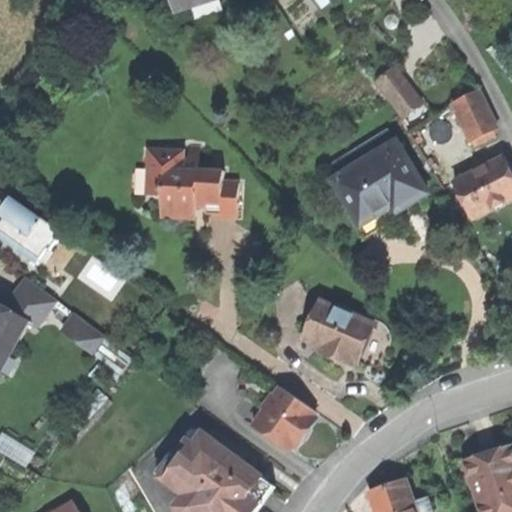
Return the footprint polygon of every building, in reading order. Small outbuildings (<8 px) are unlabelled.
[(175,0),(179,11),(214,0),(175,0)] [(379,83),(388,94),(404,82),(396,70),(379,83)] [(479,93),(473,81),(453,92),(459,103),(479,93)] [(405,117),(422,104),(404,82),(388,94),(405,117)] [(482,92),(479,93),(459,103),(477,139),(500,127),(482,92)] [(329,168),(336,180),(400,142),(393,130),(329,168)] [(400,142),(336,180),(360,220),(388,204),(405,193),(412,204),(430,193),(400,142)] [(183,152),(151,151),(151,170),(165,170),(164,196),(164,216),(198,217),(198,208),(207,208),(207,214),(240,215),(240,198),(241,181),(226,180),(226,170),(202,170),(202,153),(191,153),(191,161),(183,161),(183,152)] [(511,170),(507,160),(458,184),(475,219),(511,200),(511,170)] [(150,195),(164,196),(165,170),(151,170),(150,195)] [(11,221),(0,235),(10,242),(34,260),(45,245),(53,251),(66,234),(17,198),(4,216),(11,221)] [(42,266),(53,251),(45,245),(34,260),(42,266)] [(56,254),(53,251),(42,266),(45,269),(56,254)] [(28,277),(2,308),(27,321),(37,327),(58,299),(28,277)] [(371,323),(322,301),(306,339),(322,346),(320,350),(353,364),(371,323)] [(0,353),(3,347),(10,351),(27,321),(2,308),(0,306),(0,353)] [(76,313),(63,330),(93,352),(106,335),(76,313)] [(375,325),(371,323),(353,364),(357,366),(366,346),(375,325)] [(0,369),(10,351),(3,347),(0,353),(0,369)] [(255,427),(288,450),(303,429),(316,410),(283,387),(255,427)] [(181,453),(165,475),(188,493),(179,505),(187,511),(258,511),(278,486),(248,463),(245,467),(229,455),(232,451),(207,433),(188,458),(181,453)] [(511,511),(511,448),(487,457),(467,463),(482,511),(511,511)] [(372,494),(378,511),(415,511),(405,482),(387,489),(372,494)] [(84,511),(77,501),(59,511),(84,511)]
